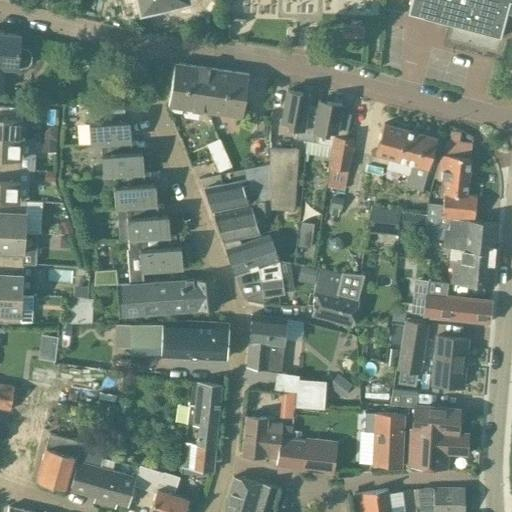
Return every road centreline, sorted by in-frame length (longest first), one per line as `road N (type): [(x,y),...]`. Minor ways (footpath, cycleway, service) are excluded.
road 1 (residential): [(132,41),(240,315),(225,463)]
road 2 (residential): [(511,118),(297,67),(132,41)]
road 3 (residential): [(225,463),(310,486),(494,476)]
road 4 (residential): [(494,476),(511,216)]
road 5 (residential): [(132,41),(0,9)]
